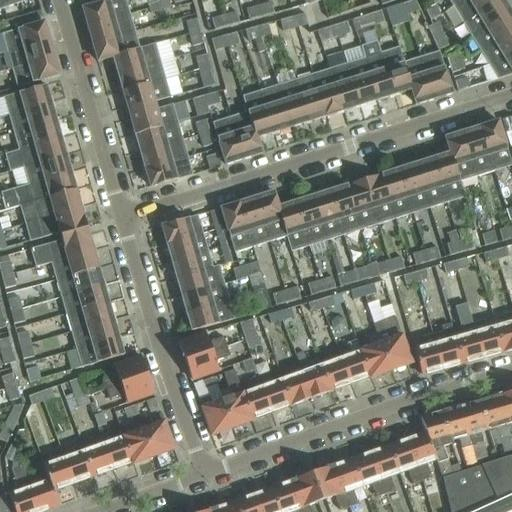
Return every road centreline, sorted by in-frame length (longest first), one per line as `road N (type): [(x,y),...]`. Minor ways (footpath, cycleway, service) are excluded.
road 1 (residential): [(511,100),(119,220)]
road 2 (residential): [(203,476),(511,373)]
road 3 (residential): [(119,220),(203,476)]
road 4 (residential): [(55,0),(119,220)]
